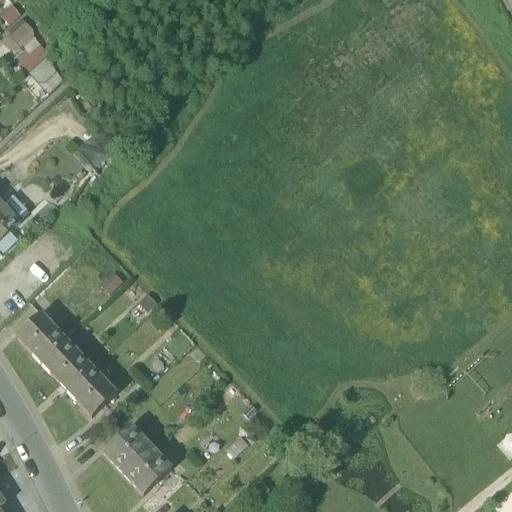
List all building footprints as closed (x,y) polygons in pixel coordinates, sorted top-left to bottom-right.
[(0,19),(9,29),(18,21),(10,8),(0,17),(0,19)] [(20,52),(32,41),(23,28),(9,40),(20,52)] [(29,77),(45,61),(38,49),(19,67),(29,77)] [(45,61),(29,77),(37,87),(43,87),(56,76),(45,61)] [(43,87),(37,87),(48,100),(63,86),(56,76),(43,87)] [(115,155),(100,132),(77,152),(94,173),(115,155)] [(12,197),(3,205),(21,225),(31,217),(12,197)] [(0,238),(6,233),(10,236),(21,225),(3,205),(0,202),(0,238)] [(18,246),(10,236),(6,233),(0,238),(0,255),(4,259),(18,246)] [(123,286),(113,276),(100,289),(110,299),(123,286)] [(148,318),(158,309),(146,297),(136,306),(148,318)] [(14,341),(39,368),(65,345),(40,318),(14,341)] [(39,368),(64,395),(89,372),(65,345),(39,368)] [(116,401),(89,372),(64,395),(91,424),(116,401)] [(100,457),(120,478),(150,453),(129,430),(100,457)] [(501,440),(498,447),(500,456),(507,461),(511,459),(511,440),(511,439),(501,440)] [(239,440),(225,455),(234,463),(248,449),(239,440)] [(170,474),(150,453),(120,478),(142,501),(170,474)]
